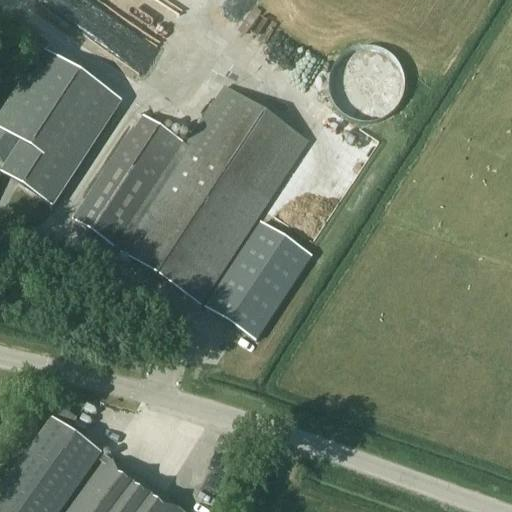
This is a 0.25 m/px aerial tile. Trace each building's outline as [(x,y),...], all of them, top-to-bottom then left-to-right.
[(51,209),(120,103),(43,52),(0,118),(0,131),(21,145),(1,176),(51,209)] [(301,74),(319,86),(333,65),(315,53),(301,74)] [(74,224),(125,257),(200,307),(307,144),(224,90),(185,148),(143,120),(74,224)] [(312,259),(309,257),(260,225),(206,309),(258,343),(312,259)] [(0,511),(62,511),(101,457),(69,434),(77,422),(61,410),(0,495),(0,511)] [(180,511),(106,460),(67,511),(180,511)]
